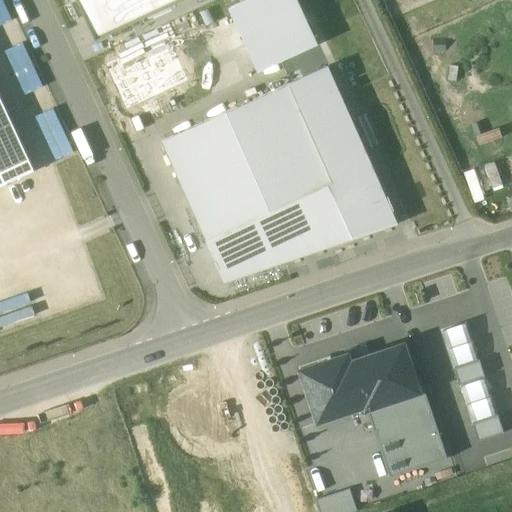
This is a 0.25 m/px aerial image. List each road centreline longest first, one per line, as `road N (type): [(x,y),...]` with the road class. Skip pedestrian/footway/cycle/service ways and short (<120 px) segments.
road 1 (unclassified): [(0,406),(511,236)]
road 2 (track): [(365,0),(475,247)]
